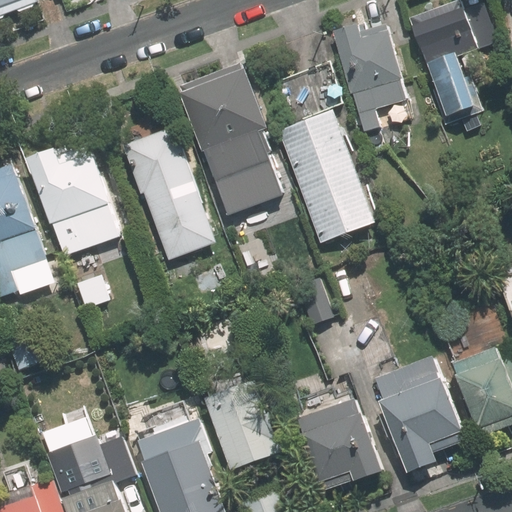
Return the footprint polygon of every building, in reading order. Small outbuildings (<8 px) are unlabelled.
[(0,0),(0,20),(38,7),(35,0),(0,0)] [(462,10),(459,2),(405,20),(422,69),(426,67),(445,122),(479,111),(459,55),(476,50),(475,48),(494,42),(481,4),(462,10)] [(362,35),(360,27),(334,34),(351,96),(354,95),(363,134),(378,130),(374,112),(406,103),(401,82),(404,82),(390,27),(362,35)] [(244,74),(240,66),(180,87),(183,95),(180,97),(200,153),(204,151),(227,217),(281,198),(258,132),(270,128),(250,72),(244,74)] [(337,114),(280,134),(319,247),(377,226),(337,114)] [(216,245),(176,129),(151,139),(147,130),(126,138),(128,146),(123,148),(141,197),(144,195),(168,262),(216,245)] [(111,205),(92,149),(60,160),(57,153),(30,163),(52,226),(53,226),(64,258),(120,239),(108,207),(111,205)] [(45,260),(35,230),(38,230),(16,166),(0,172),(0,297),(18,291),(15,284),(32,278),(28,266),(45,260)] [(226,286),(218,265),(188,276),(195,297),(226,286)] [(107,274),(82,281),(90,308),(114,301),(107,274)] [(329,276),(302,286),(317,328),(344,319),(329,276)] [(11,351),(19,371),(46,362),(39,341),(11,351)] [(487,439),(511,430),(511,355),(510,350),(460,368),(465,380),(463,381),(481,432),(484,431),(487,439)] [(443,387),(433,360),(375,381),(410,477),(439,466),(435,457),(468,445),(465,437),(467,436),(448,385),(443,387)] [(205,402),(231,472),(285,453),(258,382),(205,402)] [(364,420),(358,404),(301,424),(307,440),(304,441),(323,493),(357,481),(359,484),(387,474),(367,419),(364,420)] [(225,511),(207,458),(213,456),(200,422),(138,445),(145,464),(142,465),(159,511),(225,511)] [(113,433),(92,441),(105,476),(125,468),(113,433)] [(102,488),(97,473),(59,488),(67,511),(124,511),(122,504),(121,505),(113,483),(102,488)] [(35,489),(0,501),(0,511),(62,511),(52,483),(35,489)] [(287,511),(279,488),(237,503),(240,511),(287,511)]
